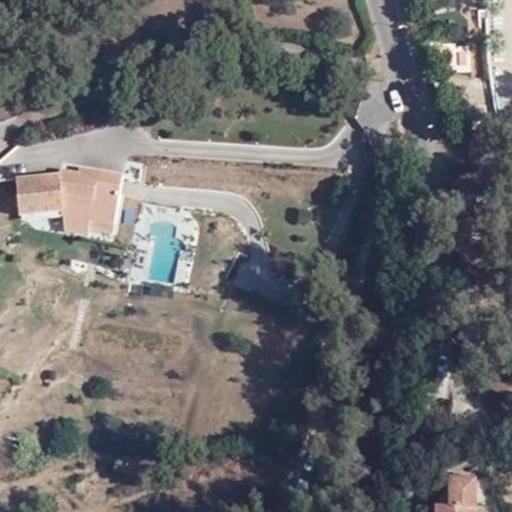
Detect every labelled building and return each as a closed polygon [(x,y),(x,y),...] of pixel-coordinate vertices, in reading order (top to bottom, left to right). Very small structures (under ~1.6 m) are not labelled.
[(93,222),(115,226),(124,177),(80,171),(80,174),(78,180),(62,177),(19,181),(23,218),(65,213),(67,228),(91,232),(93,222)] [(78,180),(80,174),(63,171),(62,177),(78,180)] [(115,235),(115,226),(93,222),(91,232),(115,235)] [(89,238),(91,232),(67,228),(67,233),(89,238)] [(475,511),(477,482),(451,482),(450,499),(443,499),(443,508),(438,508),(437,511),(482,511),(483,511),(475,511)]
